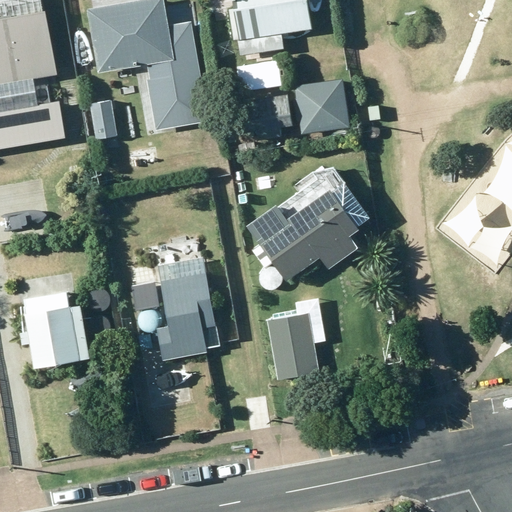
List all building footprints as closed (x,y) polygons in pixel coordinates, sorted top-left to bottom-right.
[(155,132),(212,121),(193,23),(174,27),(168,0),(150,0),(92,11),(104,71),(142,64),(155,132)] [(284,36),(316,31),(312,0),(237,0),(239,10),(233,10),(237,42),(241,41),(243,56),(286,51),(284,36)] [(0,84),(58,74),(47,12),(0,20),(0,84)] [(276,58),(238,63),(242,91),(280,85),(276,58)] [(305,136),(353,129),(346,81),(299,88),(300,100),(296,100),(299,123),(303,123),(305,136)] [(292,99),(241,106),(245,135),(255,133),(254,124),(281,120),(282,130),(296,128),(292,99)] [(0,147),(66,134),(59,100),(0,111),(0,147)] [(94,106),(98,130),(117,126),(113,102),(94,106)] [(372,122),(383,121),(381,110),(370,111),(372,122)] [(124,153),(126,168),(159,163),(156,148),(124,153)] [(290,284),(365,232),(362,228),(374,220),(359,199),(347,207),(336,191),(254,250),(266,268),(275,262),(290,284)] [(206,274),(203,260),(198,243),(188,244),(189,253),(173,257),(177,278),(164,281),(173,329),(160,331),(166,362),(210,354),(205,331),(219,328),(209,273),(206,274)] [(155,255),(170,252),(169,244),(154,247),(155,255)] [(4,272),(7,297),(23,294),(19,269),(4,272)] [(54,293),(62,293),(66,288),(65,281),(60,277),(53,277),(49,283),(49,290),(54,293)] [(96,362),(86,308),(74,310),(72,294),(27,302),(31,318),(28,318),(31,334),(24,335),(27,348),(34,347),(38,372),(96,362)] [(280,380),(319,374),(310,312),(271,318),(280,380)]
